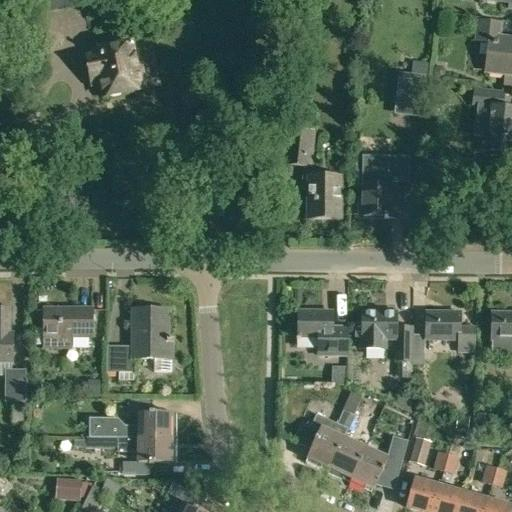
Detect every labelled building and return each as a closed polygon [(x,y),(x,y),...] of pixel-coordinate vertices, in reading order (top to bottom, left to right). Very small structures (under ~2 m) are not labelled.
[(40,10),(41,14),(77,7),(75,0),(30,0),(33,11),(40,10)] [(508,10),(511,10),(511,0),(481,0),(482,1),(508,4),(508,10)] [(503,87),(511,87),(511,38),(496,37),(498,23),(477,21),(475,41),(487,42),(484,72),(504,75),(503,87)] [(98,85),(101,98),(143,89),(139,68),(133,69),(128,45),(91,52),(92,57),(85,58),(90,86),(98,85)] [(412,62),(410,75),(424,76),(426,64),(412,62)] [(436,80),(441,80),(445,77),(445,72),(442,68),(437,68),(434,71),(433,76),(436,80)] [(488,151),(511,153),(511,109),(500,108),(501,94),(473,91),(471,106),(477,107),(474,138),(489,140),(488,151)] [(306,220),(337,220),(337,179),(308,179),(308,168),(309,168),(313,133),(286,130),(282,165),(304,167),(300,189),(306,190),(306,220)] [(383,217),(383,221),(388,221),(388,219),(397,219),(397,184),(388,172),(380,172),(380,167),(375,162),(369,162),(364,167),(364,187),(361,187),(361,217),(383,217)] [(0,362),(12,362),(12,334),(9,334),(9,310),(0,309),(0,362)] [(45,348),(70,348),(71,337),(92,338),(92,310),(44,310),(45,348)] [(119,372),(119,381),(133,381),(133,372),(133,359),(171,359),(171,339),(167,339),(167,311),(133,311),(132,348),(118,348),(118,372),(119,372)] [(297,350),(315,350),(316,360),(346,360),(346,327),(334,328),(334,313),(333,313),(298,312),(297,350)] [(398,379),(412,379),(412,329),(396,329),(396,313),(362,313),(362,323),(355,323),(355,339),(360,339),(360,351),(387,351),(387,340),(396,340),(395,362),(398,362),(398,379)] [(456,341),(456,355),(474,355),(474,325),(461,325),(461,314),(427,314),(426,340),(456,341)] [(511,314),(492,314),(491,341),(492,341),(492,355),(497,359),(509,358),(511,356),(511,314)] [(412,357),(412,367),(425,367),(425,357),(412,357)] [(4,371),(4,394),(6,394),(6,401),(23,401),(23,394),(26,394),(26,371),(4,371)] [(100,393),(100,380),(87,380),(87,393),(100,393)] [(397,406),(406,409),(410,396),(400,393),(399,397),(389,394),(386,403),(396,407),(397,406)] [(138,415),(138,439),(176,439),(176,414),(149,414),(149,401),(127,401),(127,402),(123,402),(123,408),(128,408),(127,415),(138,415)] [(323,465),(331,468),(344,439),(345,439),(355,417),(343,412),(337,425),(316,415),(311,425),(307,423),(298,444),(312,451),(306,464),(321,470),(323,465)] [(475,435),(490,437),(493,416),(478,414),(475,435)] [(453,432),(468,434),(470,417),(455,415),(453,432)] [(370,441),(376,428),(366,423),(360,436),(370,441)] [(103,450),(103,451),(118,451),(118,439),(85,438),(84,438),(83,450),(96,450),(103,450)] [(387,458),(366,449),(353,478),(351,484),(365,490),(368,485),(374,488),(375,485),(394,490),(408,442),(392,438),(387,458)] [(138,439),(138,464),(176,464),(176,439),(138,439)] [(366,449),(355,444),(345,439),(344,439),(331,468),(328,474),(343,480),(345,475),(353,478),(366,449)] [(409,463),(424,467),(431,443),(416,439),(409,463)] [(7,450),(0,454),(0,461),(1,464),(11,458),(7,450)] [(433,470),(443,473),(448,456),(438,453),(433,470)] [(443,473),(454,476),(458,459),(448,456),(443,473)] [(482,484),(492,487),(496,470),(486,467),(482,484)] [(492,487),(502,489),(506,473),(496,470),(492,487)] [(408,507),(424,511),(432,511),(439,487),(416,480),(408,507)] [(174,502),(168,511),(198,511),(193,509),(199,497),(172,484),(165,498),(174,502)] [(432,511),(457,511),(463,494),(439,487),(432,511)] [(81,509),(86,511),(96,511),(106,495),(92,488),(81,509)] [(457,511),(483,511),(486,501),(463,494),(457,511)] [(483,511),(510,511),(511,508),(486,501),(483,511)]
